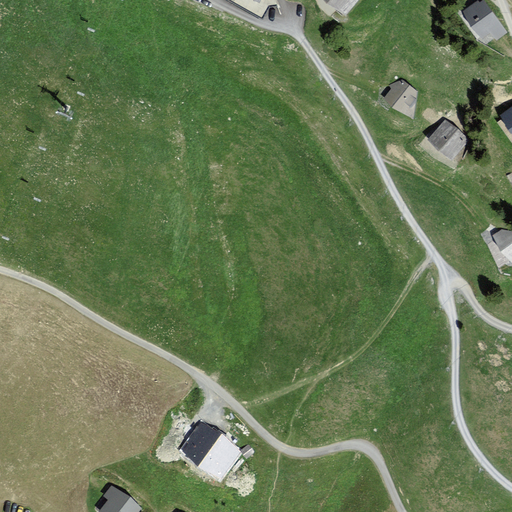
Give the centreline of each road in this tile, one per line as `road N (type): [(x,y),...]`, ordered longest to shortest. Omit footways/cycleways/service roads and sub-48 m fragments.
road 1 (unclassified): [(402,511),(366,447),(291,451),(175,360),(0,270)]
road 2 (residential): [(209,0),(302,40),(451,281)]
road 3 (unclassified): [(451,281),(459,416),(483,460),(511,487)]
